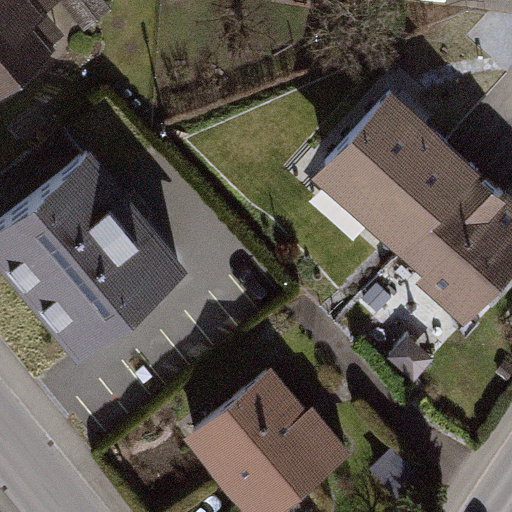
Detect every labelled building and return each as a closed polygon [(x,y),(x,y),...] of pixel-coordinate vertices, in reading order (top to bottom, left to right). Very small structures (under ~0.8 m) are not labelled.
[(0,0),(0,104),(90,36),(62,0),(0,0)] [(416,104),(347,186),(419,246),(488,164),(416,104)] [(0,212),(0,270),(70,355),(180,265),(82,146),(0,212)] [(511,182),(488,164),(419,246),(440,267),(428,281),(484,327),(511,292),(511,182)] [(208,431),(273,511),(313,511),(373,465),(292,364),(208,431)]
